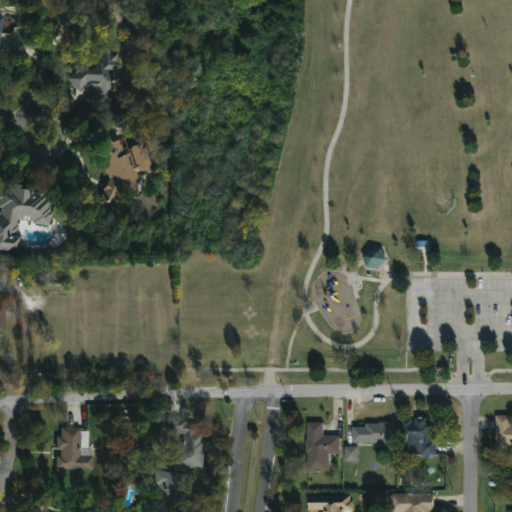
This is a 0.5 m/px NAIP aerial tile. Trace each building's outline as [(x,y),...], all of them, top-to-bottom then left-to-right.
[(0,14),(9,14),(4,46),(0,46),(0,14)] [(105,47),(107,51),(112,48),(118,55),(115,58),(120,65),(105,74),(108,78),(102,82),(98,76),(81,89),(72,78),(95,61),(92,57),(105,47)] [(117,97),(102,112),(90,100),(105,85),(117,97)] [(140,140),(147,164),(145,164),(147,170),(137,174),(136,169),(130,170),(137,192),(125,196),(123,189),(112,192),(109,201),(96,196),(104,180),(92,143),(105,139),(110,154),(122,150),(121,146),(140,140)] [(29,186),(38,187),(38,190),(48,191),(47,194),(50,194),(50,198),(55,198),(54,206),(55,206),(54,212),(55,212),(54,225),(36,223),(36,221),(21,219),(19,239),(6,237),(5,241),(1,240),(0,244),(0,210),(6,211),(7,205),(3,205),(4,188),(10,189),(10,185),(19,187),(19,182),(29,184),(29,186)] [(381,263),(377,269),(364,267),(359,256),(368,245),(379,248),(384,259),(381,263)] [(0,304),(8,304),(9,333),(0,333),(0,304)] [(509,423),(509,425),(511,425),(511,444),(508,444),(508,446),(503,445),(503,451),(495,451),(494,416),(509,416),(509,423)] [(204,432),(200,461),(178,458),(180,434),(165,432),(167,417),(187,418),(186,422),(197,423),(196,431),(204,432)] [(425,421),(432,422),(432,431),(430,431),(430,441),(435,441),(434,455),(419,455),(419,440),(410,440),(410,446),(399,446),(399,419),(411,419),(411,423),(412,423),(412,417),(425,417),(425,421)] [(392,422),(392,456),(378,456),(378,453),(369,453),(369,443),(350,443),(350,427),(363,427),(363,424),(392,422)] [(321,423),(321,436),(338,436),(338,454),(328,454),(328,471),(315,471),(315,474),(311,474),(311,472),(305,472),(303,440),(305,440),(305,423),(321,423)] [(79,426),(79,430),(88,430),(87,455),(91,455),(91,470),(58,469),(58,455),(62,455),(62,436),(67,436),(67,426),(79,426)] [(358,447),(344,447),(345,462),(358,461),(358,447)] [(150,471),(156,472),(156,470),(186,475),(182,500),(194,502),(192,511),(175,511),(176,509),(169,508),(168,511),(158,511),(131,509),(133,495),(151,498),(152,490),(158,491),(159,485),(154,484),(154,481),(150,481),(140,472),(144,463),(150,471)] [(393,511),(393,495),(431,494),(432,511),(393,511)] [(349,495),(349,501),(350,501),(351,504),(352,504),(352,510),(350,510),(349,511),(320,511),(320,510),(306,510),(305,496),(349,495)]
